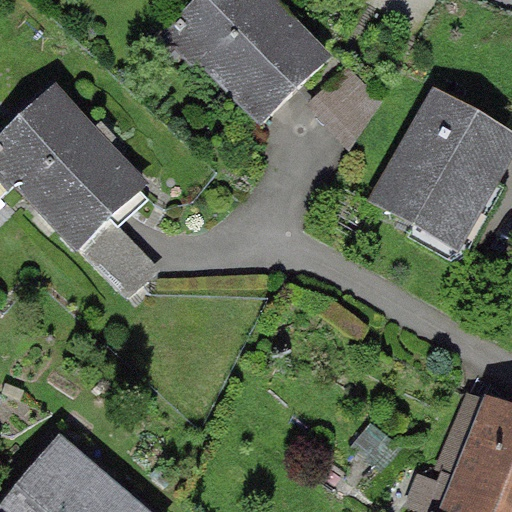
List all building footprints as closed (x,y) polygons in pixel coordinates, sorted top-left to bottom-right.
[(207,0),(171,35),(263,129),(333,61),(273,0),(207,0)] [(0,187),(77,264),(145,195),(48,99),(0,147),(0,187)] [(456,248),(511,151),(511,142),(440,101),(380,204),(456,248)] [(511,511),(511,416),(495,410),(454,511),(511,511)] [(1,511),(147,511),(65,440),(1,511)]
